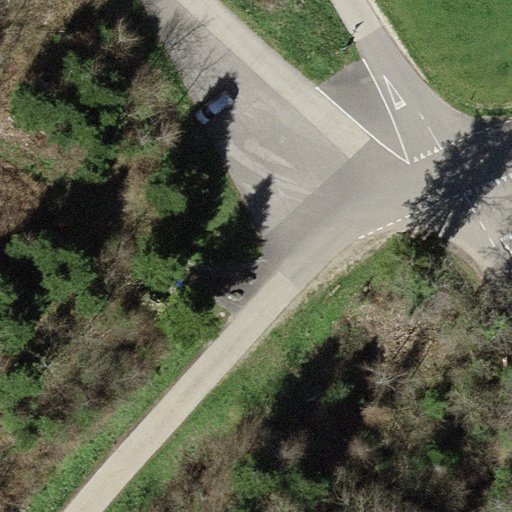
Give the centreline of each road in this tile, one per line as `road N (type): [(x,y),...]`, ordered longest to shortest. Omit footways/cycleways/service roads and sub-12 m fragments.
road 1 (track): [(450,182),(302,267),(79,511)]
road 2 (unclassified): [(450,182),(341,124),(204,0)]
road 3 (unclassified): [(450,182),(349,0)]
